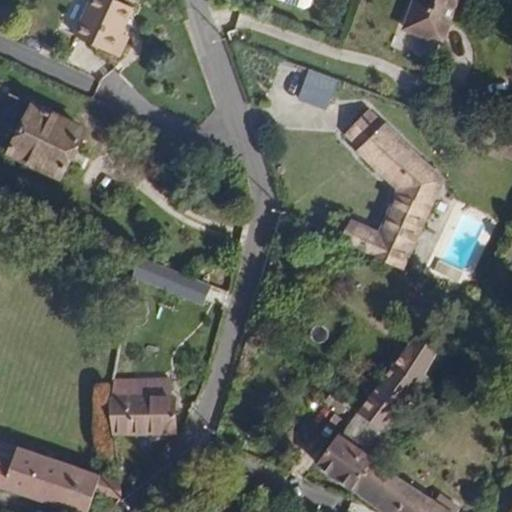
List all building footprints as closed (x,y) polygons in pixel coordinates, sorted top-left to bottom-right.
[(120,27),(132,4),(124,0),(87,0),(74,27),(116,50),(126,31),(120,27)] [(442,48),(458,0),(415,0),(403,32),(442,48)] [(301,99),(333,105),(339,75),(307,69),(301,99)] [(391,181),(423,148),(413,139),(410,141),(363,95),(347,111),(357,123),(346,135),(391,181)] [(59,169),(81,123),(30,98),(7,144),(59,169)] [(425,211),(447,172),(423,148),(391,181),(392,191),(425,211)] [(391,271),(425,211),(392,191),(369,228),(344,213),(330,238),(391,271)] [(203,291),(131,254),(127,271),(196,307),(203,291)] [(430,370),(445,336),(416,322),(391,373),(426,391),(437,373),(430,370)] [(399,428),(426,391),(391,373),(370,413),(399,428)] [(169,440),(170,404),(106,404),(107,439),(169,440)] [(355,490),(378,460),(399,428),(370,413),(354,443),(343,435),(320,467),(355,490)] [(109,485),(0,447),(0,491),(56,511),(84,511),(91,497),(110,504),(109,485)] [(442,505),(378,460),(355,490),(387,511),(466,511),(468,510),(448,495),(442,505)] [(200,499),(210,477),(185,467),(168,486),(200,499)]
